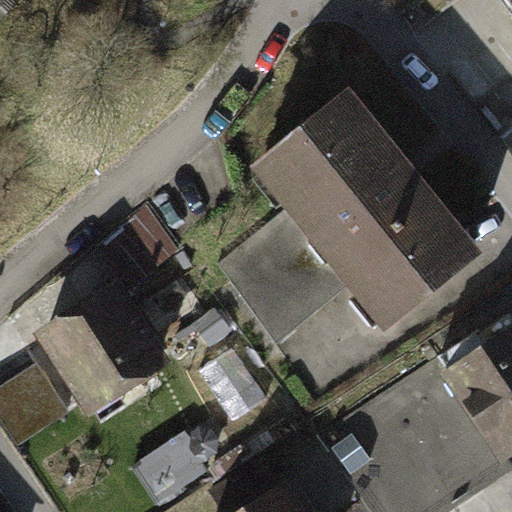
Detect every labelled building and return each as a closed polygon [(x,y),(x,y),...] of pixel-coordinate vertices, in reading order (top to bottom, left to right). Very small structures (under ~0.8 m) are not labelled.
[(511,257),(381,95),(284,172),(426,349),(511,280),(511,257)] [(152,286),(62,335),(107,418),(197,369),(152,286)] [(487,328),(443,357),(441,355),(325,433),(378,511),(438,511),(511,463),(511,461),(506,452),(511,447),(511,318),(490,333),(487,328)] [(47,357),(0,385),(0,394),(25,437),(76,407),(47,357)] [(304,511),(295,496),(269,511),(304,511)]
